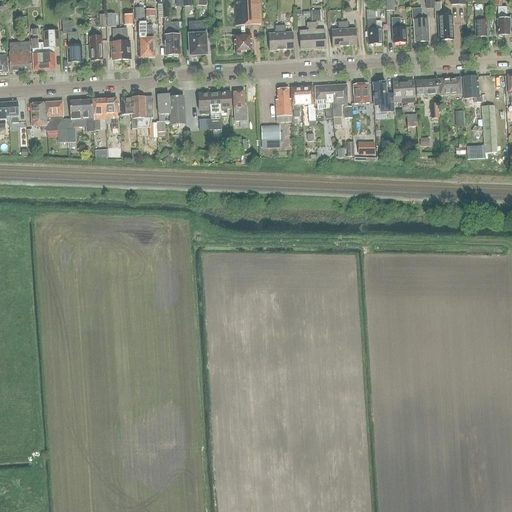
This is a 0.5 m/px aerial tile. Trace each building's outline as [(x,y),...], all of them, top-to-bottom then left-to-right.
[(172,57),(170,24),(169,0),(157,0),(157,5),(162,5),(163,18),(164,36),(164,42),(163,42),(163,47),(164,48),(165,57),(167,57),(167,58),(172,57)] [(251,53),(250,36),(245,36),(244,26),(260,25),(258,0),(233,0),(235,27),(241,27),(241,36),(234,36),(235,54),(251,53)] [(425,0),(426,11),(434,11),(433,0),(425,0)] [(475,22),(474,22),(475,38),(486,38),(486,30),(487,30),(487,21),(483,22),(482,11),(482,6),(474,6),(474,12),(475,22)] [(144,8),(135,9),(135,22),(144,22),(144,8)] [(497,20),(497,36),(499,36),(500,37),(503,37),(503,36),(509,36),(509,19),(506,19),(506,8),(497,8),(497,20)] [(413,21),(414,43),(429,42),(428,20),(422,20),(421,9),(412,10),(412,21),(413,21)] [(320,11),(311,12),(311,22),(321,22),(320,11)] [(366,11),(368,45),(382,45),(381,30),(376,31),(375,11),(366,11)] [(106,15),(106,28),(107,28),(116,28),(115,15),(106,15)] [(452,15),(437,16),(439,41),(453,40),(452,15)] [(133,26),(133,16),(123,16),(123,26),(133,26)] [(406,43),(406,28),(400,29),(399,19),(391,19),(392,44),(406,43)] [(68,33),(69,47),(67,47),(68,63),(75,63),(76,64),(79,64),(80,63),(82,62),(81,47),(76,47),(75,34),(71,34),(70,22),(63,23),(63,34),(68,33)] [(198,56),(196,22),(188,23),(189,35),(188,35),(190,56),(198,56)] [(204,22),(196,22),(198,56),(206,55),(205,34),(205,35),(204,22)] [(343,23),(344,47),(356,47),(355,30),(347,30),(346,28),(348,28),(348,22),(343,23)] [(147,58),(146,26),(146,23),(139,23),(139,25),(138,25),(138,26),(139,26),(140,32),(138,32),(139,58),(147,58)] [(170,24),(172,57),(178,57),(178,56),(180,56),(179,35),(178,23),(170,24)] [(313,49),(311,23),(306,24),(306,28),(308,28),(308,31),(299,32),(300,50),(313,49)] [(311,23),(313,49),(325,49),(324,30),(315,31),(315,28),(316,28),(316,23),(311,23)] [(344,47),(343,23),(338,23),(338,28),(339,28),(339,31),(331,31),(332,48),(344,47)] [(152,26),(146,26),(147,58),(154,58),(154,39),(153,32),(152,32),(152,26)] [(281,51),(280,26),(275,27),(275,32),(276,32),(277,34),(268,35),(269,52),(281,51)] [(280,26),(281,51),(293,50),(292,33),(284,34),(284,32),(285,32),(285,26),(280,26)] [(127,29),(119,30),(121,61),(130,60),(129,42),(128,42),(127,29)] [(121,61),(119,30),(112,30),(113,43),(112,43),(113,61),(121,61)] [(43,48),(44,71),(55,71),(54,53),(53,53),(53,48),(59,48),(58,33),(43,34),(44,48),(43,48)] [(101,37),(89,38),(90,62),(92,62),(93,63),(96,63),(97,61),(102,61),(102,51),(103,50),(103,47),(102,46),(101,37)] [(44,71),(43,48),(43,44),(38,44),(37,40),(31,40),(32,50),(32,55),(33,72),(44,71)] [(21,73),(19,43),(9,44),(10,55),(9,55),(10,73),(21,73)] [(19,43),(21,73),(31,72),(30,54),(29,54),(29,43),(19,43)] [(462,78),(463,100),(475,99),(475,103),(481,103),(481,98),(478,98),(477,77),(462,78)] [(460,79),(438,80),(439,97),(461,95),(460,79)] [(437,80),(415,81),(416,98),(438,97),(437,80)] [(415,102),(415,98),(414,81),(392,83),(393,104),(415,102)] [(392,95),(386,96),(385,84),(373,85),(374,107),(380,107),(380,114),(394,113),(392,95)] [(368,85),(353,86),(354,105),(369,104),(368,85)] [(332,87),(332,110),(333,118),(341,118),(340,106),(344,106),(344,109),(344,119),(352,119),(351,108),(347,108),(346,86),(332,87)] [(312,87),(301,88),(302,106),(308,105),(309,121),(310,121),(310,126),(315,126),(314,109),(313,110),(313,105),(312,87)] [(332,110),(332,87),(314,87),(315,104),(317,104),(317,110),(325,110),(325,111),(332,110)] [(297,106),(302,106),(301,88),(291,89),(292,106),(292,109),(294,109),(294,117),(298,117),(298,109),(297,109),(297,106)] [(291,123),(291,118),(290,100),(289,100),(289,90),(277,90),(277,101),(275,101),(276,117),(276,123),(291,123)] [(230,92),(219,93),(221,114),(226,114),(226,110),(231,110),(230,92)] [(233,92),(233,109),(234,109),(234,122),(248,122),(247,107),(246,107),(246,103),(244,103),(244,92),(233,92)] [(219,93),(209,94),(210,115),(221,114),(219,93)] [(210,115),(209,94),(198,94),(198,112),(201,112),(201,115),(210,115)] [(164,115),(170,115),(169,96),(157,96),(158,115),(159,123),(156,124),(157,133),(165,132),(164,115)] [(169,96),(170,115),(170,126),(185,125),(183,97),(169,98),(169,96)] [(144,97),(137,98),(138,119),(139,127),(149,127),(149,124),(149,119),(153,118),(152,97),(144,98),(144,97)] [(138,119),(137,98),(120,99),(121,116),(132,115),(132,120),(138,119)] [(103,100),(104,120),(111,120),(111,130),(118,129),(117,114),(116,99),(103,100)] [(104,120),(103,100),(92,101),(93,116),(94,131),(99,130),(99,121),(104,120)] [(66,125),(67,127),(67,143),(74,143),(74,128),(86,127),(86,132),(93,131),(93,120),(91,101),(69,102),(71,121),(71,124),(66,125)] [(12,124),(18,123),(17,103),(7,103),(7,115),(4,115),(5,122),(12,121),(12,124)] [(46,122),(47,127),(47,132),(57,131),(58,143),(67,143),(67,127),(66,125),(63,125),(63,117),(62,103),(45,104),(46,122)] [(47,127),(46,122),(45,104),(30,105),(31,128),(47,127)] [(439,119),(438,104),(430,104),(431,120),(439,119)] [(481,107),(483,146),(484,154),(497,154),(494,106),(481,107)] [(463,112),(455,112),(456,128),(464,127),(464,126),(465,126),(464,112),(463,112)] [(406,115),(407,128),(417,127),(416,115),(406,115)] [(206,120),(206,131),(221,130),(221,119),(206,120)] [(280,133),(280,126),(261,127),(261,140),(262,149),(280,149),(280,133)] [(479,137),(482,133),(480,128),(475,127),(471,131),(473,137),(479,137)] [(157,153),(156,137),(147,138),(148,154),(157,153)] [(429,138),(420,139),(420,147),(429,146),(429,138)] [(357,144),(357,157),(374,157),(373,143),(357,144)] [(484,154),(483,146),(466,147),(467,160),(484,159),(484,154)] [(107,151),(95,152),(95,160),(107,159),(107,151)]
